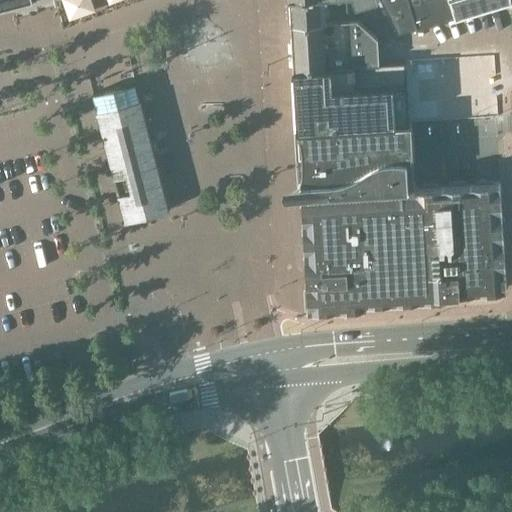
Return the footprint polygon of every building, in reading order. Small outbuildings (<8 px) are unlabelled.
[(289,0),(291,23),(356,19),(355,4),(356,3),(354,0),(289,0)] [(408,0),(379,0),(397,34),(416,28),(417,30),(408,0)] [(450,0),(408,0),(417,30),(418,30),(427,27),(454,19),(455,18),(455,19),(456,18),(450,0)] [(450,0),(456,18),(463,16),(499,5),(511,2),(511,0),(450,0)] [(291,23),(293,67),(379,62),(377,37),(356,19),(291,23)] [(297,128),(409,121),(405,60),(379,62),(293,67),(297,128)] [(135,82),(92,93),(118,195),(124,221),(128,220),(126,215),(165,205),(166,210),(169,209),(162,183),(135,82)] [(409,121),(297,128),(301,200),(301,199),(300,201),(299,203),(299,204),(299,206),(299,209),(299,210),(299,212),(299,214),(300,216),(301,218),(302,218),(303,228),(302,227),(301,230),(301,231),(300,233),(300,235),(300,237),(300,238),(301,241),(302,243),(303,245),(303,246),(304,246),(306,284),(306,283),(305,285),(304,287),(304,289),(303,292),(303,293),(304,294),(304,296),(304,298),(305,300),(306,302),(307,302),(308,308),(315,308),(314,308),(317,309),(320,310),(324,310),(327,310),(329,309),(331,308),(333,307),(332,307),(343,306),(342,307),(346,308),(350,308),(353,308),(356,308),(358,307),(361,305),(367,304),(367,301),(371,300),(370,301),(371,302),(374,302),(377,303),(380,303),(381,303),(383,302),(386,302),(389,300),(388,299),(399,298),(398,299),(402,300),(405,301),(408,301),(411,300),(414,300),(417,298),(417,297),(427,297),(426,297),(430,299),(433,299),(437,299),(439,299),(443,297),(445,296),(444,296),(451,295),(450,292),(460,291),(460,290),(483,289),(482,289),(486,291),(488,291),(492,291),(494,291),(498,290),(501,288),(500,288),(507,287),(504,233),(505,234),(505,232),(506,230),(506,228),(506,227),(506,224),(506,222),(506,219),(505,218),(504,216),(503,215),(502,205),(503,205),(504,203),(504,202),(505,200),(505,198),(505,196),(505,194),(504,192),(504,190),(503,187),(502,186),(501,187),(501,180),(494,181),(495,180),(491,179),(488,178),(485,178),(483,178),(479,179),(476,181),(477,182),(466,182),(467,182),(464,181),(461,180),(457,180),(454,181),(451,181),(448,183),(448,184),(438,184),(435,182),(431,182),(429,182),(425,182),(423,183),(420,185),(416,186),(412,121),(409,121)]
